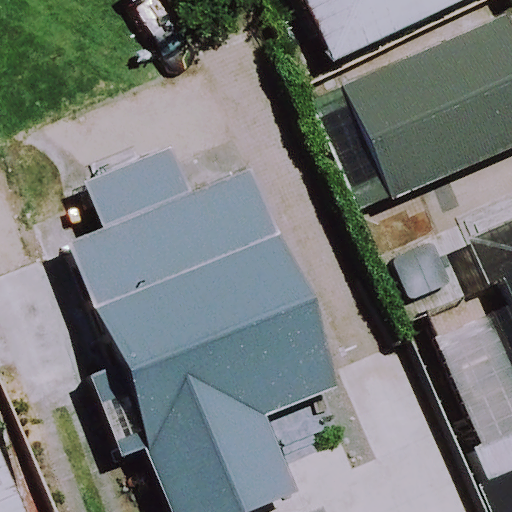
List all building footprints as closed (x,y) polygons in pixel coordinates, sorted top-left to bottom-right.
[(468,0),(287,0),(323,71),(468,0)] [(511,142),(511,94),(475,22),(327,97),(383,208),(511,142)] [(55,256),(0,278),(0,382),(11,409),(93,376),(148,511),(239,511),(280,495),(253,428),(319,401),(261,260),(230,184),(55,256)] [(511,224),(510,226),(511,229),(511,278),(493,287),(511,329),(511,224)] [(511,511),(511,480),(472,495),(478,511),(511,511)]
